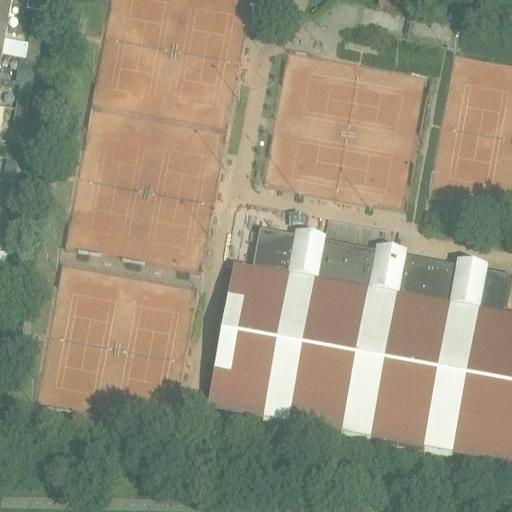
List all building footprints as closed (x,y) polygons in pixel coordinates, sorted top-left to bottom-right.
[(0,0),(0,6),(10,8),(11,0),(0,0)] [(35,0),(33,12),(45,14),(47,0),(35,0)] [(10,8),(0,6),(0,32),(6,33),(10,8)] [(30,29),(42,31),(45,14),(33,12),(30,29)] [(23,62),(36,64),(38,48),(26,46),(23,62)] [(20,78),(33,80),(36,64),(23,62),(20,78)] [(29,98),(17,96),(14,112),(27,114),(29,98)] [(11,127),(24,129),(27,114),(14,112),(11,127)] [(4,167),(2,182),(14,184),(17,170),(4,167)] [(0,191),(0,197),(11,200),(14,184),(2,182),(0,191)] [(511,470),(511,320),(505,320),(511,282),(485,277),(486,272),(458,267),(457,272),(404,262),(405,257),(377,252),(376,257),(324,248),(325,242),(297,237),(295,243),(259,236),(253,273),(235,270),(208,414),(511,470)] [(0,253),(0,269),(5,270),(8,255),(0,253)]
